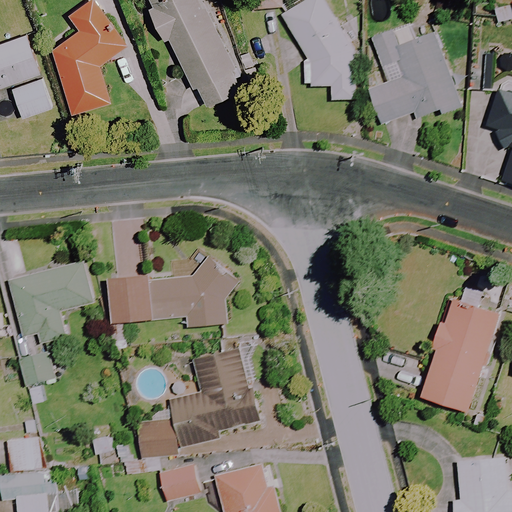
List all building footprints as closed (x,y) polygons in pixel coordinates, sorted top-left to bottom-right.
[(125,49),(92,0),(71,15),(82,31),(54,50),(73,114),(112,103),(101,66),(125,49)] [(247,85),(201,0),(150,0),(153,5),(150,7),(205,108),(247,85)] [(357,51),(326,0),(313,0),(286,16),(311,58),(307,63),(309,87),(334,86),(335,101),(359,101),(357,51)] [(415,41),(410,27),(376,39),(391,84),(372,90),(384,125),(417,114),(419,120),(444,111),(445,115),(464,109),(438,33),(415,41)] [(0,88),(11,84),(42,73),(28,35),(0,44),(0,88)] [(42,73),(11,84),(24,119),(54,108),(42,73)] [(498,135),(506,150),(511,151),(511,158),(505,181),(511,183),(511,95),(502,92),(491,127),(500,130),(498,135)] [(227,297),(239,281),(212,260),(199,277),(115,279),(116,322),(189,320),(190,327),(228,326),(227,297)] [(70,350),(67,338),(71,337),(64,312),(99,304),(89,262),(13,281),(27,338),(42,334),(44,344),(50,342),(53,354),(70,350)] [(503,316),(454,300),(440,344),(443,345),(425,398),(471,413),(495,340),(503,316)] [(0,308),(0,349),(12,347),(1,308),(0,308)] [(250,385),(242,350),(196,361),(204,393),(173,400),(177,417),(140,426),(148,463),(182,455),(181,450),(225,440),(223,432),(264,422),(255,384),(250,385)] [(24,358),(30,386),(34,405),(47,403),(43,384),(58,380),(52,352),(24,358)] [(52,511),(51,494),(61,493),(58,473),(46,475),(41,438),(11,442),(17,478),(3,480),(6,502),(21,499),(21,511),(52,511)] [(511,511),(511,490),(509,458),(462,461),(464,500),(457,501),(457,511),(511,511)] [(204,494),(196,465),(163,473),(170,502),(204,494)] [(273,488),(267,465),(219,477),(227,511),(284,511),(278,486),(273,488)]
